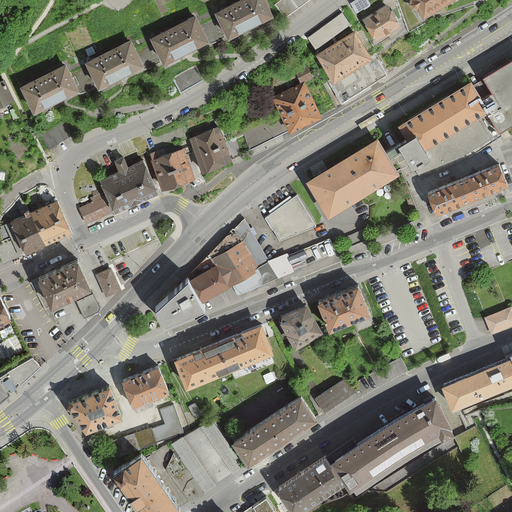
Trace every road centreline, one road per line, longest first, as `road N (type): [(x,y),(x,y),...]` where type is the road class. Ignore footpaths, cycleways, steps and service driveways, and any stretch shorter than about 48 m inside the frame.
road 1 (primary): [(511,23),(277,167),(205,225)]
road 2 (residential): [(106,326),(126,348),(150,350),(438,235)]
road 3 (residential): [(334,0),(201,95),(84,149),(62,184)]
road 4 (residential): [(210,511),(374,401),(479,346)]
road 5 (residential): [(117,511),(36,395)]
road 6 (primary): [(106,326),(205,225)]
road 7 (residential): [(84,240),(172,202),(205,225)]
